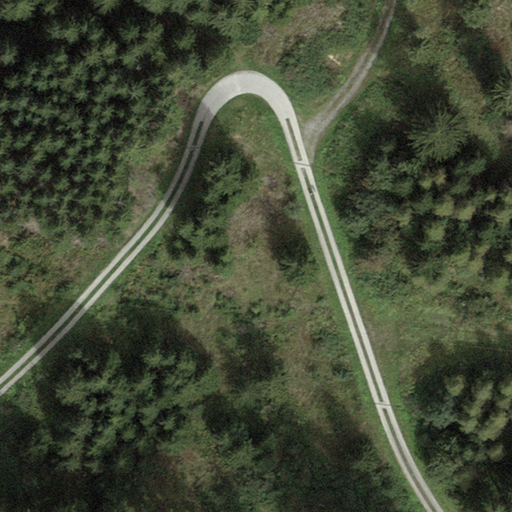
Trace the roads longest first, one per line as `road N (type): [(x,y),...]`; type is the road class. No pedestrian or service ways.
road 1 (track): [(435,511),(405,472),(278,97),(252,86),(225,92),(180,190),(0,391)]
road 2 (track): [(297,151),(359,67),(388,0)]
